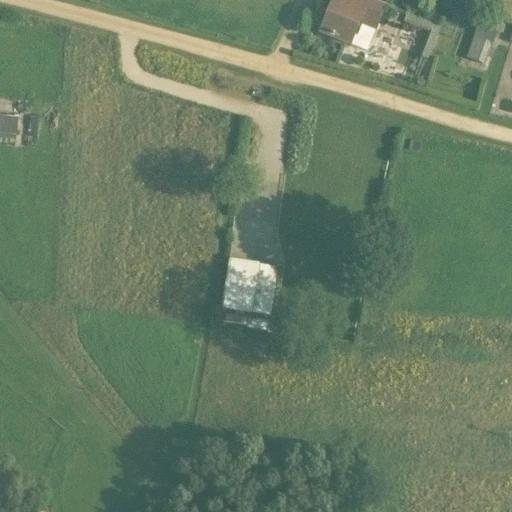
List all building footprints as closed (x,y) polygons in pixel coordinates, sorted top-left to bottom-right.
[(358,24),(361,25),(374,31),(384,7),(371,2),(366,13),(334,0),(320,35),(349,47),(358,24)] [(428,62),(440,28),(407,15),(403,24),(428,34),(418,58),(428,62)] [(468,61),(487,65),(494,32),(474,28),(468,61)] [(0,135),(17,137),(19,119),(0,117),(0,135)] [(229,262),(221,309),(249,314),(257,266),(229,262)]
